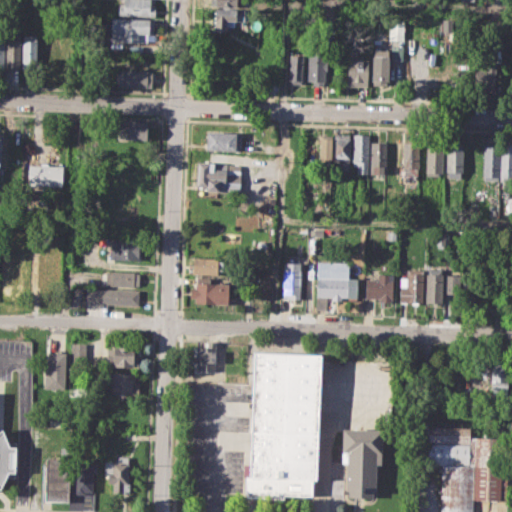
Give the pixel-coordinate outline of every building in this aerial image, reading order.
[(124,0),(149,0),(149,5),(155,5),(155,16),(118,14),(118,5),(124,5),(124,0)] [(215,9),(250,10),(249,28),(228,27),(228,31),(214,31),(215,9)] [(111,18),(154,19),(154,34),(147,34),(147,42),(123,41),(124,36),(117,36),(117,31),(111,31),(111,18)] [(403,23),(389,23),(388,39),(402,40),(403,23)] [(7,31),(21,31),(20,69),(6,69),(7,31)] [(23,35),(37,35),(36,70),(23,70),(23,35)] [(40,40),(55,40),(54,71),(40,71),(40,40)] [(290,48),(304,48),(303,81),(289,80),(290,48)] [(372,84),(373,49),(389,49),(388,84),(372,84)] [(308,52),(324,53),(324,62),(328,62),(327,71),(324,70),(324,84),(307,84),(308,52)] [(348,58),(368,59),(367,86),(347,85),(348,58)] [(475,69),(485,69),(486,60),(496,60),(495,91),(474,91),(475,69)] [(121,69),(152,70),(151,88),(114,87),(115,72),(121,72),(121,69)] [(119,122),(149,123),(148,140),(118,139),(119,122)] [(206,132),(241,133),(240,150),(206,149),(206,132)] [(333,133),(351,134),(350,172),(337,172),(338,162),(333,162),(333,133)] [(353,134),(368,134),(368,173),(357,173),(357,166),(352,166),(353,134)] [(320,136),(331,136),(330,159),(319,159),(320,136)] [(371,142),(386,142),(386,173),(370,173),(371,142)] [(403,142),(419,142),(419,175),(402,175),(403,142)] [(501,145),(506,145),(506,143),(511,143),(511,180),(500,180),(501,145)] [(446,144),(463,144),(462,177),(445,177),(446,144)] [(483,145),(498,145),(498,180),(482,179),(483,145)] [(426,146),(443,146),(442,176),(425,175),(426,146)] [(196,161),(214,162),(213,168),(225,169),(225,164),(240,165),(240,175),(231,174),(230,182),(218,181),(218,190),(205,190),(206,185),(195,184),(196,161)] [(30,164),(63,165),(62,189),(29,187),(30,164)] [(386,231),(397,231),(397,240),(386,239),(386,231)] [(437,233),(446,233),(446,247),(436,247),(437,233)] [(115,238),(133,239),(133,244),(141,245),(140,261),(114,259),(115,238)] [(38,254),(56,254),(55,284),(38,284),(38,254)] [(193,257),(228,258),(228,270),(217,269),(217,274),(192,273),(193,257)] [(315,308),(317,260),(349,261),(348,301),(331,300),(331,296),(326,296),(326,308),(315,308)] [(283,262),(301,262),(301,299),(289,299),(289,294),(282,294),(283,262)] [(427,302),(427,268),(442,269),(442,303),(427,302)] [(399,303),(400,277),(406,277),(406,269),(423,269),(422,303),(399,303)] [(445,302),(445,274),(449,275),(449,269),(460,269),(460,302),(445,302)] [(106,270),(139,272),(138,286),(106,285),(106,270)] [(365,297),(365,278),(378,278),(378,273),(392,274),(392,302),(379,301),(379,297),(365,297)] [(197,277),(209,278),(209,283),(229,284),(228,304),(195,303),(195,298),(190,298),(190,287),(196,287),(197,277)] [(73,288),(82,288),(81,296),(73,295),(73,288)] [(86,288),(139,290),(139,307),(86,304),(86,288)] [(205,341),(216,341),(215,370),(196,370),(196,346),(204,346),(205,341)] [(71,342),(86,343),(85,363),(71,363),(71,342)] [(107,346),(139,348),(138,367),(106,366),(107,346)] [(247,351),(246,384),(242,495),(308,497),(313,354),(247,351)] [(47,352),(66,352),(65,389),(46,389),(47,352)] [(491,360),(509,360),(508,391),(490,391),(491,360)] [(110,372),(135,373),(134,383),(138,384),(138,395),(109,395),(110,372)] [(108,403),(128,404),(127,411),(133,411),(132,423),(107,422),(108,418),(102,418),(102,409),(107,409),(108,403)] [(427,464),(428,426),(470,427),(470,437),(503,438),(500,500),(473,500),(472,511),(440,511),(442,464),(427,464)] [(0,430),(2,429),(7,442),(15,442),(14,478),(6,478),(0,488),(0,430)] [(342,429),(384,430),(383,464),(377,464),(376,497),(345,496),(346,462),(341,462),(342,429)] [(45,458),(61,459),(61,447),(69,448),(68,501),(44,500),(45,458)] [(105,482),(105,461),(117,461),(117,455),(128,456),(128,493),(117,493),(118,482),(105,482)] [(93,462),(76,462),(75,493),(93,493),(93,462)]
